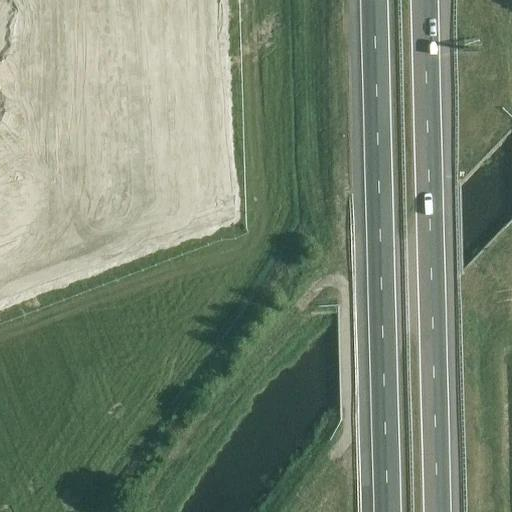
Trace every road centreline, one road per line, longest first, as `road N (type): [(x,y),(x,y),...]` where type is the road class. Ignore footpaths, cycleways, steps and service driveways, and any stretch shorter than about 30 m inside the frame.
road 1 (track): [(289,511),(347,437),(346,295),(332,281),(307,296),(140,511)]
road 2 (motorway): [(438,511),(424,0)]
road 3 (motorway): [(373,0),(385,511)]
